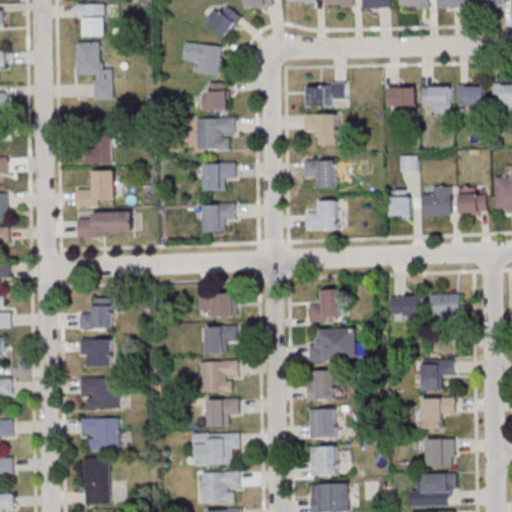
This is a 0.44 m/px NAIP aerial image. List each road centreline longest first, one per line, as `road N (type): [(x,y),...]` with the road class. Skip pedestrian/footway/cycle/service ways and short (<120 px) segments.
road 1 (residential): [(50,511),(41,0)]
road 2 (residential): [(511,250),(47,266)]
road 3 (residential): [(279,511),(272,75),(279,57)]
road 4 (residential): [(495,511),(491,251)]
road 5 (residential): [(511,41),(305,45),(279,57)]
